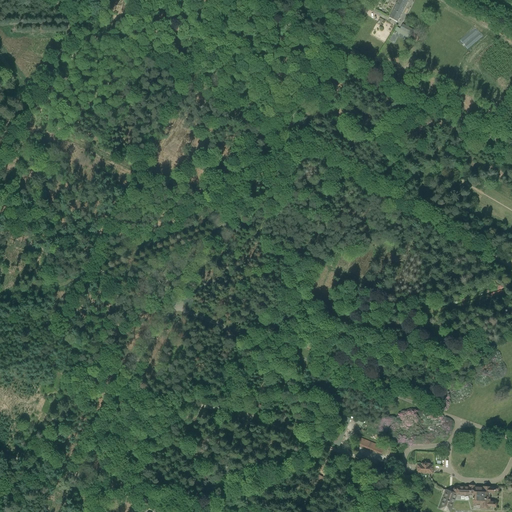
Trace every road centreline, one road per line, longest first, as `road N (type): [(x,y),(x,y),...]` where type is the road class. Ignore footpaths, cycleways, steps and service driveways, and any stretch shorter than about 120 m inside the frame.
road 1 (unclassified): [(460,421),(173,305)]
road 2 (unclassified): [(116,397),(235,410),(370,463),(404,467)]
road 3 (unclassified): [(495,350),(229,216)]
road 4 (unclassified): [(81,14),(282,130)]
road 5 (unclassified): [(0,161),(81,14)]
road 6 (unclassified): [(282,130),(399,201)]
road 7 (unclassified): [(332,48),(448,116)]
road 8 (unclassified): [(98,276),(221,230)]
road 9 (unclassified): [(399,201),(511,269)]
